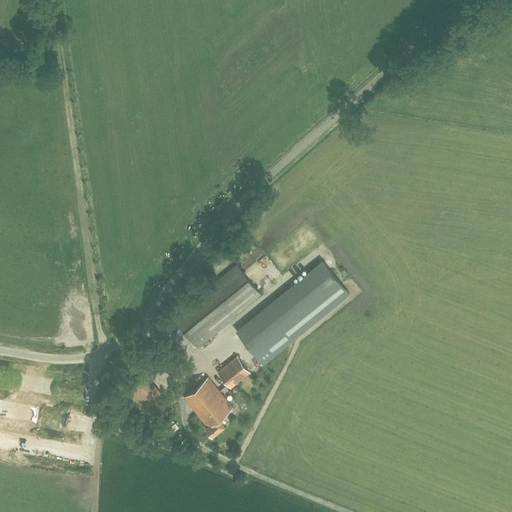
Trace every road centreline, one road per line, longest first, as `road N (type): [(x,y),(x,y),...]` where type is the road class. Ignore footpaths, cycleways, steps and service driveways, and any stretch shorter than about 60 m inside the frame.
road 1 (unclassified): [(0,348),(66,360),(113,347),(251,193),(467,0)]
road 2 (track): [(54,0),(104,350)]
road 3 (track): [(92,511),(98,352)]
